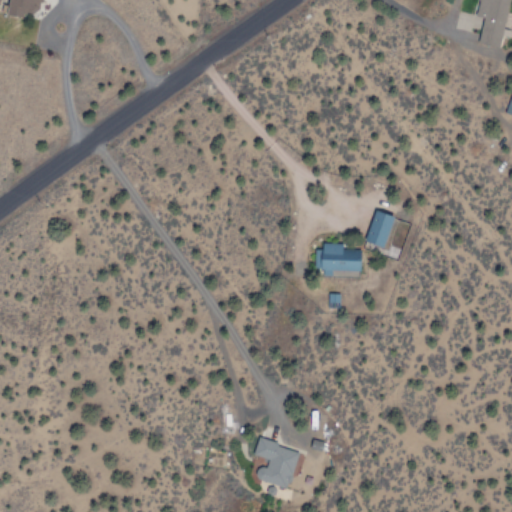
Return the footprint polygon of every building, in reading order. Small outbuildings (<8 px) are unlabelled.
[(0,0),(0,16),(15,19),(18,0),(36,0),(42,1),(42,0),(0,0)] [(507,0),(477,0),(474,17),(480,19),(475,44),(497,49),(507,0)] [(380,250),(393,217),(373,210),(361,243),(380,250)] [(358,245),(315,245),(315,271),(357,272),(358,245)] [(340,307),(340,293),(329,293),(329,307),(340,307)] [(261,460),(255,479),(285,488),(295,449),(256,438),(251,457),(261,460)]
